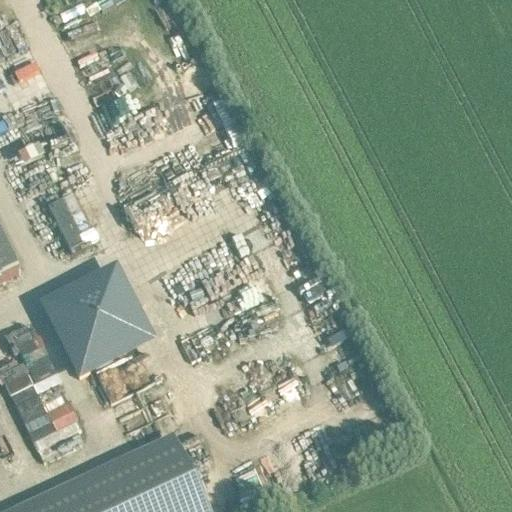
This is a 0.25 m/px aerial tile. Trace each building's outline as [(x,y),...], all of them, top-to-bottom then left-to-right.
[(55,204),(74,250),(87,245),(67,199),(55,204)] [(0,274),(16,266),(0,234),(0,274)] [(223,274),(186,287),(201,328),(237,316),(223,274)] [(46,425),(73,413),(66,395),(66,394),(58,375),(37,384),(33,376),(7,387),(11,397),(36,387),(44,406),(39,408),(46,425)] [(72,423),(58,427),(65,448),(79,443),(72,423)] [(222,511),(190,436),(9,511),(222,511)]
